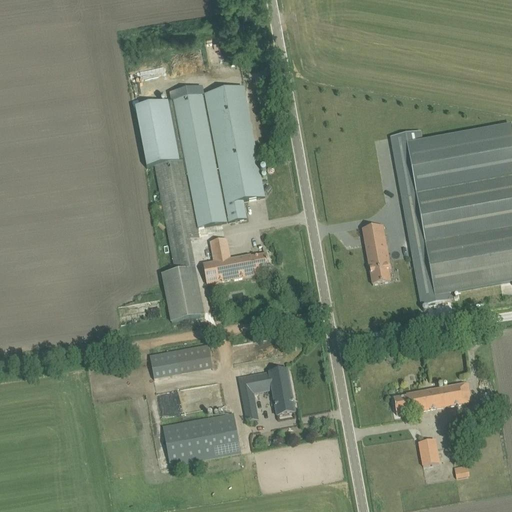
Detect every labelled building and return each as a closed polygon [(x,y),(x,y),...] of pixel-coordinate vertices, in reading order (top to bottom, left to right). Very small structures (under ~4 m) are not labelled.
[(265,201),(264,199),(244,91),(205,99),(229,226),(246,223),(243,205),(265,201)] [(226,225),(217,174),(208,124),(177,130),(184,163),(196,231),(226,225)] [(451,303),(449,294),(511,283),(511,129),(420,146),(418,134),(391,139),(421,308),(451,303)] [(195,269),(190,241),(198,240),(196,231),(184,163),(156,168),(176,274),(159,277),(161,289),(168,328),(207,322),(196,269),(195,269)] [(383,228),(373,229),(363,231),(373,287),(390,284),(388,272),(390,272),(383,228)] [(214,263),(203,265),(207,285),(245,278),(254,277),(254,275),(269,272),(266,257),(251,259),(251,258),(241,260),(232,262),(228,241),(210,244),(214,263)] [(150,357),(154,382),(213,372),(209,347),(150,357)] [(287,371),(277,373),(238,379),(245,423),(258,421),(254,396),(273,393),(277,418),(285,417),(295,415),(287,371)] [(468,385),(417,395),(407,397),(407,398),(394,401),(396,417),(410,414),(410,416),(420,414),(472,404),(468,385)] [(241,455),(234,415),(163,428),(170,468),(241,455)] [(490,432),(488,417),(447,424),(449,439),(490,432)] [(418,445),(423,468),(440,465),(438,454),(436,442),(418,445)] [(468,467),(455,469),(457,481),(470,479),(468,467)]
